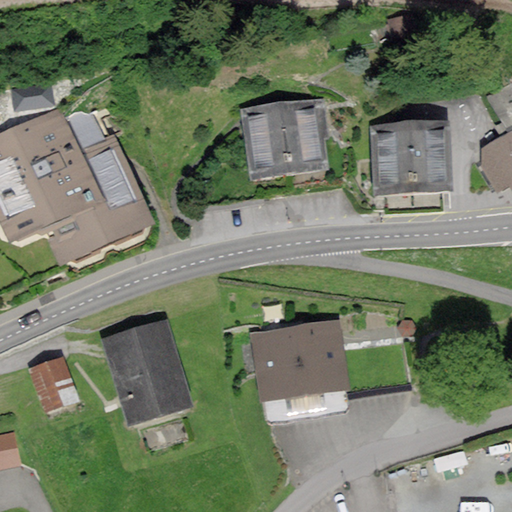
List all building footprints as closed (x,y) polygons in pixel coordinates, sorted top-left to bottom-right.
[(16,110),(55,103),(50,78),(12,85),(16,110)] [(511,129),(511,132),(481,151),(502,187),(511,181),(511,81),(491,94),(511,129)] [(326,164),(319,102),(250,110),(256,171),(326,164)] [(113,142),(79,158),(57,112),(0,138),(0,203),(14,233),(45,218),(62,256),(148,216),(113,142)] [(445,123),(377,127),(380,189),(448,185),(445,123)] [(165,323),(109,339),(131,418),(188,402),(165,323)] [(336,323),(256,335),(265,397),(346,385),(336,323)] [(61,360),(34,371),(48,407),(76,396),(61,360)] [(12,434),(0,436),(0,467),(19,463),(12,434)]
